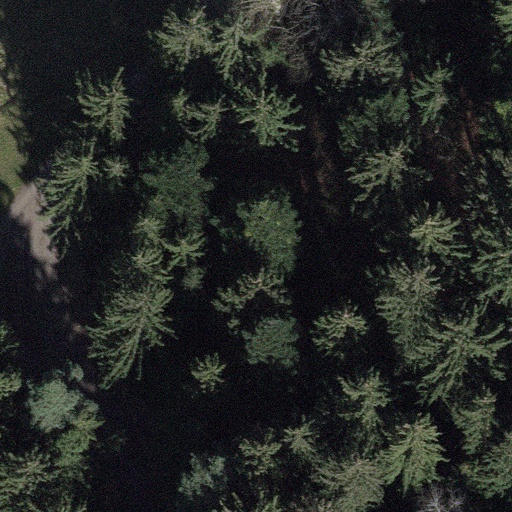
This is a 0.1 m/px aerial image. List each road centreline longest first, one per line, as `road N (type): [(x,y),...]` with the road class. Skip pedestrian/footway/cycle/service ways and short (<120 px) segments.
road 1 (track): [(0,255),(257,0)]
road 2 (track): [(0,255),(137,467),(141,511)]
